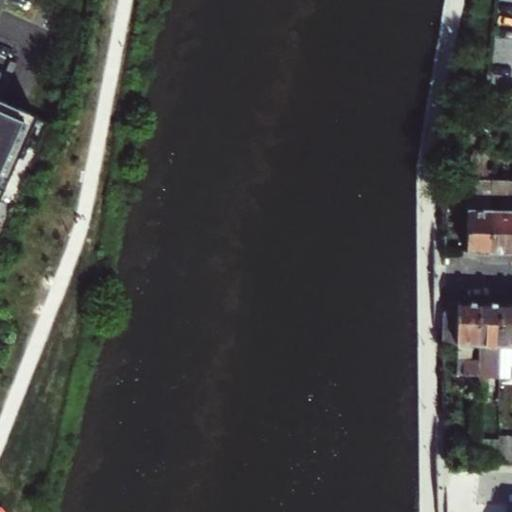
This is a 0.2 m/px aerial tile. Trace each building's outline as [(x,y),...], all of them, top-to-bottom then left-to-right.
[(0,100),(0,235),(50,123),(30,114),(0,100)] [(491,254),(492,211),(493,195),(488,195),(488,180),(471,180),(469,180),(466,253),(477,254),(491,254)] [(492,211),(491,254),(502,255),(511,255),(511,182),(493,182),(493,195),(502,196),(501,212),(492,211)] [(468,304),(458,304),(458,311),(457,348),(457,378),(476,378),(478,304),(468,304)] [(488,305),(478,304),(476,378),(475,398),(483,399),(485,397),(485,391),(487,391),(487,378),(497,378),(500,305),(488,305)] [(511,305),(500,305),(497,378),(497,379),(511,379),(511,305)] [(444,347),(457,348),(458,311),(449,310),(444,347)] [(511,438),(496,439),(496,440),(495,468),(511,467),(511,438)] [(496,440),(474,440),(473,472),(495,473),(495,468),(496,440)]
